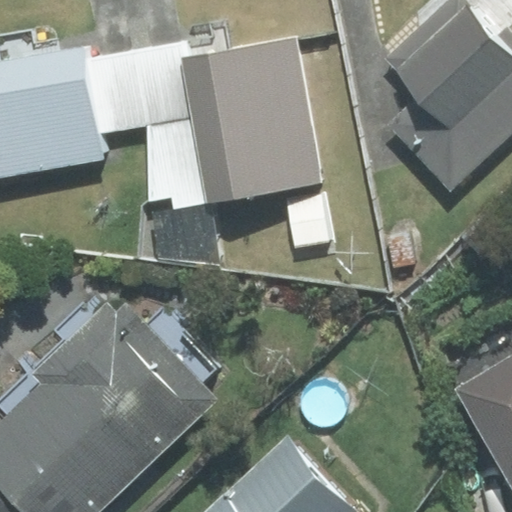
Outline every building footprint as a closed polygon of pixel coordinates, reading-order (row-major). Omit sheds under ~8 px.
[(511,52),(463,0),(456,0),(392,59),(425,94),(391,125),(450,187),(511,129),(511,52)] [(187,40),(95,56),(109,131),(149,124),(195,115),(185,59),(190,58),(187,40)] [(190,58),(185,59),(195,115),(210,200),(319,180),(294,40),(190,58)] [(0,65),(0,173),(112,154),(109,131),(95,56),(93,49),(0,65)] [(195,115),(149,124),(150,211),(157,256),(222,263),(210,200),(195,115)] [(323,198),(290,204),(298,246),(331,240),(323,198)] [(0,402),(15,419),(0,432),(0,511),(91,511),(213,400),(200,385),(218,369),(162,309),(144,325),(125,305),(118,312),(99,292),(21,364),(31,374),(0,402)] [(511,358),(459,390),(511,475),(511,358)] [(356,511),(357,511),(288,437),(206,511),(356,511)]
